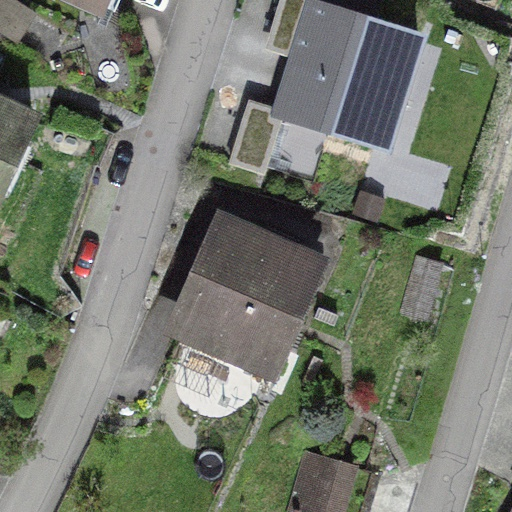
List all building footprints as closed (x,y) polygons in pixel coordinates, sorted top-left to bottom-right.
[(126,0),(80,0),(121,15),(126,0)] [(421,38),(311,5),(278,113),(388,147),(421,38)] [(0,187),(40,106),(0,87),(0,187)] [(113,135),(58,113),(44,146),(99,168),(113,135)] [(346,257),(224,206),(172,319),(296,369),(346,257)] [(342,511),(355,468),(307,455),(291,511),(342,511)]
